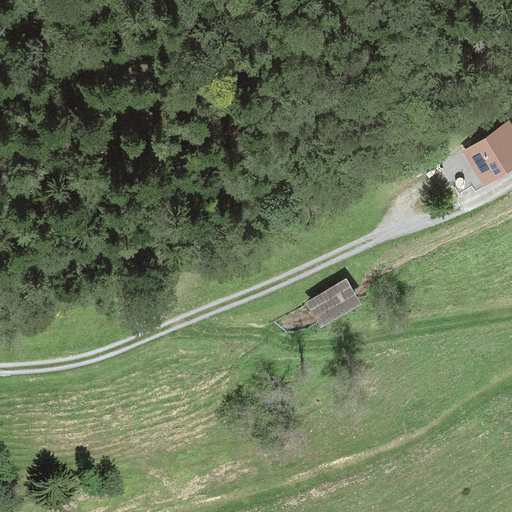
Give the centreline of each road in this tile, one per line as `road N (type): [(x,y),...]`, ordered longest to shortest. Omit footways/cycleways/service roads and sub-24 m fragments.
road 1 (track): [(511,178),(464,206),(113,349),(0,367)]
road 2 (track): [(161,329),(309,343),(511,309)]
road 3 (track): [(193,511),(407,444),(511,380)]
